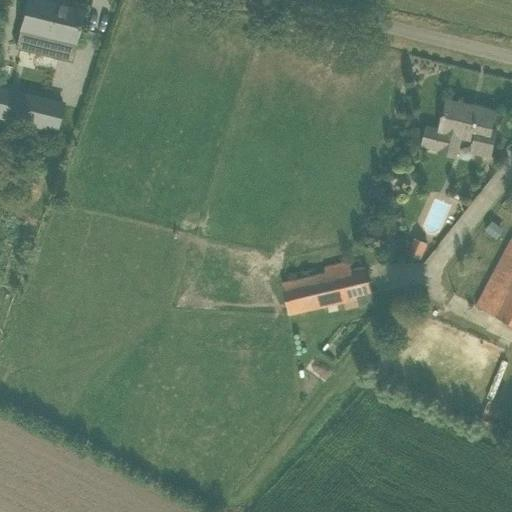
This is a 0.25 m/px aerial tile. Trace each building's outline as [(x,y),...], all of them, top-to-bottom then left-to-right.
[(36,0),(27,0),(15,49),(31,53),(70,63),(83,11),(36,0)] [(17,90),(10,120),(57,131),(64,101),(17,90)] [(497,131),(491,130),(495,113),(494,112),(493,115),(478,112),(479,109),(447,101),(439,130),(426,127),(421,145),(439,150),(438,153),(454,157),(460,137),(474,141),(472,147),(476,153),(490,156),(497,131)] [(421,259),(427,244),(414,238),(407,253),(421,259)] [(511,325),(511,238),(475,306),(511,325)] [(326,272),(283,282),(290,315),(343,303),(345,310),(374,304),(373,296),(375,295),(368,266),(353,269),(351,259),(324,265),(326,272)] [(387,342),(372,379),(384,384),(399,347),(387,342)]
